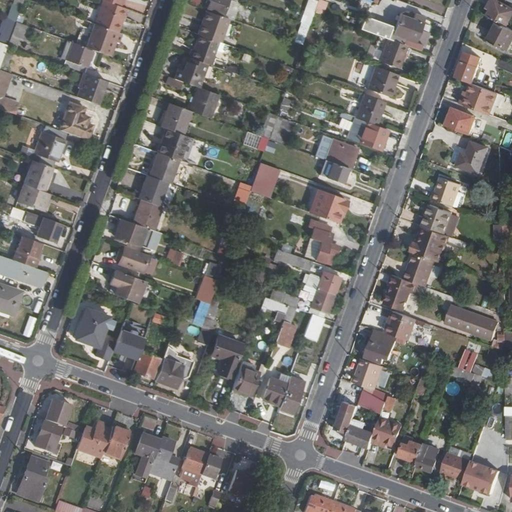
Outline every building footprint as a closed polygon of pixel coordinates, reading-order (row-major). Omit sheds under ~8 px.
[(15,21),(22,0),(13,0),(7,18),(15,21)] [(122,34),(131,10),(103,0),(94,23),(118,32),(122,34)] [(226,0),(208,0),(206,7),(222,13),(226,0)] [(511,9),(496,1),(486,17),(496,23),(506,28),(511,16),(511,9)] [(218,41),(220,42),(229,18),(206,10),(197,33),(199,34),(218,41)] [(377,36),(388,40),(392,41),(395,35),(415,43),(424,17),(415,14),(415,15),(413,20),(402,16),(401,15),(394,33),(380,29),(377,36)] [(0,31),(10,36),(15,21),(7,18),(2,16),(0,20),(0,31)] [(90,48),(109,56),(114,43),(118,32),(94,23),(85,47),(90,48)] [(302,45),(304,41),(310,26),(302,23),(295,42),(302,45)] [(511,31),(506,28),(496,23),(487,40),(507,51),(511,42),(511,31)] [(122,45),(126,35),(122,34),(118,32),(114,43),(122,45)] [(206,64),(209,65),(218,41),(199,34),(190,57),(206,64)] [(83,66),(90,48),(85,47),(62,38),(56,56),(83,66)] [(400,70),(409,47),(392,41),(388,40),(380,62),(400,70)] [(465,54),(455,78),(471,84),(480,60),(465,54)] [(183,82),(198,87),(206,64),(190,57),(186,56),(181,70),(177,68),(174,78),(183,82)] [(390,97),(395,85),(392,84),(395,74),(375,67),(366,89),(390,97)] [(5,96),(12,73),(0,69),(0,107),(16,112),(20,100),(5,96)] [(85,73),(77,96),(82,98),(97,103),(105,80),(85,73)] [(174,78),(169,77),(167,83),(180,88),(183,82),(174,78)] [(461,95),(458,103),(487,114),(491,104),(496,106),(501,95),(480,87),(472,84),(468,94),(467,97),(461,95)] [(210,118),(218,94),(198,87),(190,110),(210,118)] [(381,111),(384,102),(363,95),(355,118),(373,124),(378,110),(381,111)] [(285,116),(291,100),(284,97),(278,113),(285,116)] [(97,120),(83,115),(86,107),(69,101),(59,129),(90,140),(97,120)] [(166,129),(182,135),(186,122),(184,121),(188,110),(169,103),(160,127),(166,129)] [(453,109),(447,126),(470,134),(476,118),(453,109)] [(283,145),(291,121),(276,116),(269,139),(283,145)] [(504,122),(499,119),(496,127),(501,129),(504,122)] [(358,142),(380,150),(387,131),(354,120),(349,135),(359,139),(358,142)] [(64,139),(67,132),(46,125),(43,131),(64,139)] [(492,140),(496,130),(482,125),(478,134),(492,140)] [(179,161),(187,137),(182,135),(166,129),(157,153),(177,160),(179,161)] [(43,131),(42,131),(33,154),(28,152),(29,148),(23,146),(20,156),(33,161),(39,162),(56,169),(58,162),(59,163),(68,140),(64,139),(43,131)] [(243,144),(255,147),(258,135),(247,132),(243,144)] [(347,169),(348,169),(356,148),(332,139),(324,137),(322,138),(315,156),(324,160),(328,161),(332,162),(347,169)] [(273,154),(277,143),(262,138),(258,148),(273,154)] [(479,173),(488,148),(474,142),(468,158),(461,155),(457,165),(479,173)] [(328,161),(324,160),(315,156),(289,147),(285,155),(325,170),(328,161)] [(169,183),(177,160),(157,153),(149,176),(167,182),(169,183)] [(47,193),(56,169),(39,162),(33,161),(24,184),(47,193)] [(252,191),(271,197),(280,169),(261,162),(252,191)] [(342,183),(347,169),(332,162),(326,177),(342,183)] [(147,175),(138,199),(140,200),(158,206),(167,182),(149,176),(147,175)] [(434,190),(431,198),(454,206),(461,185),(440,177),(435,191),(434,190)] [(43,211),(50,194),(47,193),(24,184),(18,202),(43,211)] [(310,213),(338,224),(346,201),(318,191),(310,213)] [(459,192),(454,206),(461,209),(466,197),(464,194),(459,192)] [(152,230),(161,207),(158,206),(140,200),(132,223),(144,228),(152,230)] [(431,205),(423,226),(425,227),(445,234),(453,213),(431,205)] [(53,242),(59,223),(42,217),(35,236),(53,242)] [(132,223),(120,219),(114,236),(138,245),(144,228),(132,223)] [(320,241),(314,258),(330,264),(333,254),(335,247),(330,245),(333,236),(327,234),(329,228),(311,221),(309,227),(315,229),(311,238),(320,241)] [(247,234),(254,236),(257,226),(250,224),(247,234)] [(495,224),(494,239),(503,240),(504,224),(495,224)] [(418,234),(411,253),(415,254),(435,261),(439,263),(442,252),(444,252),(450,236),(445,234),(425,227),(422,235),(420,234),(418,234)] [(38,251),(41,243),(21,236),(12,259),(35,268),(38,260),(36,258),(38,251)] [(306,254),(314,258),(320,241),(311,238),(306,254)] [(143,253),(119,244),(113,262),(136,271),(143,253)] [(180,265),(184,252),(169,248),(165,260),(180,265)] [(305,271),(308,260),(277,249),(274,259),(305,271)] [(40,285),(45,271),(35,268),(12,259),(0,254),(0,262),(18,269),(15,275),(40,285)] [(435,261),(415,254),(409,271),(407,270),(403,279),(417,284),(426,287),(435,261)] [(257,268),(264,271),(267,262),(260,260),(257,268)] [(209,262),(205,274),(218,279),(222,266),(209,262)] [(262,278),(264,271),(257,268),(254,275),(262,278)] [(109,291),(128,299),(134,284),(129,282),(131,277),(114,271),(111,279),(113,280),(109,291)] [(314,290),(333,296),(340,279),(321,272),(318,278),(314,290)] [(314,290),(318,278),(308,274),(306,275),(302,285),(309,288),(314,290)] [(205,275),(196,300),(201,302),(209,305),(218,280),(205,275)] [(403,279),(392,275),(389,282),(392,284),(385,302),(404,309),(410,293),(413,294),(417,284),(403,279)] [(0,308),(13,313),(21,291),(0,283),(0,308)] [(327,313),(333,296),(314,290),(309,288),(304,299),(310,302),(308,306),(325,313),(327,313)] [(272,290),(269,299),(288,306),(295,308),(298,299),(272,290)] [(196,315),(204,318),(209,305),(201,302),(196,315)] [(210,305),(206,315),(215,318),(218,308),(210,305)] [(288,306),(274,344),(282,347),(282,345),(284,339),(290,341),(296,327),(290,324),(296,308),(295,308),(288,306)] [(313,315),(323,318),(325,313),(308,306),(306,312),(312,314),(313,315)] [(492,341),(498,323),(452,306),(445,323),(492,341)] [(75,339),(97,347),(101,337),(108,317),(86,309),(75,339)] [(417,320),(394,312),(391,321),(394,322),(389,336),(396,338),(409,342),(417,320)] [(168,326),(170,320),(153,313),(151,320),(168,326)] [(320,324),(323,318),(313,315),(311,321),(320,324)] [(186,322),(177,319),(172,331),(181,335),(186,322)] [(316,338),(320,324),(311,321),(306,334),(316,338)] [(115,342),(112,351),(135,359),(146,330),(123,322),(115,342)] [(386,334),(375,331),(366,356),(382,362),(385,357),(389,359),(396,338),(389,336),(386,334)] [(497,347),(505,349),(507,334),(499,333),(497,347)] [(218,373),(229,377),(240,345),(217,336),(211,354),(223,359),(218,373)] [(94,356),(109,361),(112,351),(115,342),(101,337),(97,347),(98,347),(94,356)] [(167,344),(154,379),(176,387),(179,378),(186,380),(192,361),(181,358),(176,354),(170,349),(167,344)] [(181,358),(192,361),(195,355),(167,344),(170,349),(176,354),(181,358)] [(467,348),(460,367),(473,372),(480,353),(467,348)] [(159,357),(140,350),(132,371),(152,379),(159,357)] [(356,373),(352,382),(365,387),(375,391),(383,367),(362,359),(357,374),(356,373)] [(241,361),(239,366),(252,371),(254,366),(241,361)] [(239,366),(232,388),(249,395),(252,389),(258,373),(252,371),(239,366)] [(258,373),(252,389),(257,391),(263,375),(258,373)] [(279,406),(278,409),(292,414),(303,382),(289,376),(286,384),(279,406)] [(261,399),(279,406),(286,384),(269,378),(261,399)] [(375,391),(365,387),(364,391),(373,395),(375,391)] [(364,391),(362,398),(372,402),(374,396),(373,395),(364,391)] [(344,450),(366,458),(367,458),(372,445),(371,445),(373,438),(375,433),(362,429),(372,402),(362,398),(356,414),(357,414),(349,435),(344,450)] [(52,399),(45,420),(62,426),(70,405),(52,399)] [(335,430),(348,435),(349,435),(357,414),(356,414),(343,409),(335,430)] [(375,433),(373,438),(393,445),(401,426),(380,418),(375,433)] [(34,438),(36,439),(43,423),(40,422),(34,438)] [(94,430),(85,427),(82,434),(76,449),(100,458),(101,454),(110,431),(103,428),(104,424),(97,422),(94,430)] [(43,423),(36,439),(38,439),(35,448),(55,455),(58,446),(54,446),(60,429),(43,423)] [(128,434),(111,428),(110,431),(101,454),(119,460),(128,434)] [(151,461),(160,438),(141,432),(134,455),(151,461)] [(173,443),(160,438),(151,461),(146,475),(170,484),(177,463),(167,459),(173,443)] [(421,455),(424,446),(411,442),(410,447),(404,445),(400,457),(418,463),(421,455)] [(199,476),(206,455),(188,449),(180,470),(181,471),(199,477),(199,476)] [(472,462),(448,453),(440,473),(452,477),(453,474),(458,476),(457,479),(464,482),(471,462),(472,462)] [(220,460),(206,455),(199,476),(213,481),(220,460)] [(418,463),(416,467),(432,472),(436,461),(421,455),(418,463)] [(18,494),(37,501),(45,482),(41,480),(47,464),(30,458),(18,494)] [(464,482),(464,484),(491,495),(499,473),(471,462),(464,482)] [(199,477),(181,471),(178,478),(189,482),(188,486),(195,488),(199,477)] [(245,497),(253,474),(245,472),(244,474),(235,471),(228,491),(245,497)] [(131,496),(138,499),(142,489),(135,486),(131,496)] [(173,503),(177,488),(169,486),(165,500),(173,503)] [(146,501),(150,492),(143,489),(140,499),(146,501)] [(215,508),(220,494),(212,491),(207,505),(215,508)] [(328,505),(330,500),(315,495),(314,497),(311,496),(305,511),(328,511),(331,506),(328,505)] [(355,511),(356,509),(335,502),(334,507),(331,506),(328,511),(355,511)]
